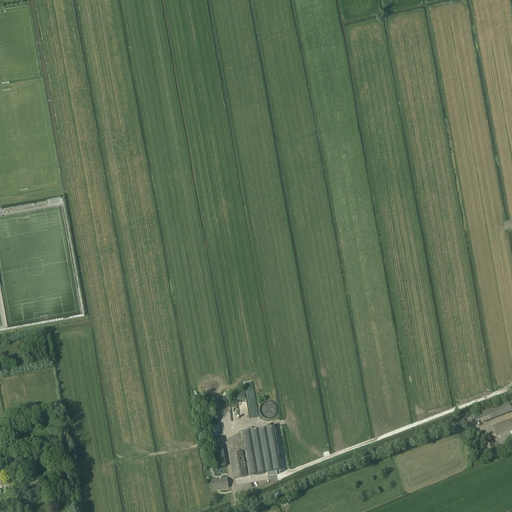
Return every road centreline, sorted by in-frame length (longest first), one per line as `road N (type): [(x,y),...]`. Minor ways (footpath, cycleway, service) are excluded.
road 1 (track): [(237,510),(234,488),(505,390)]
road 2 (unclassified): [(234,511),(455,424)]
